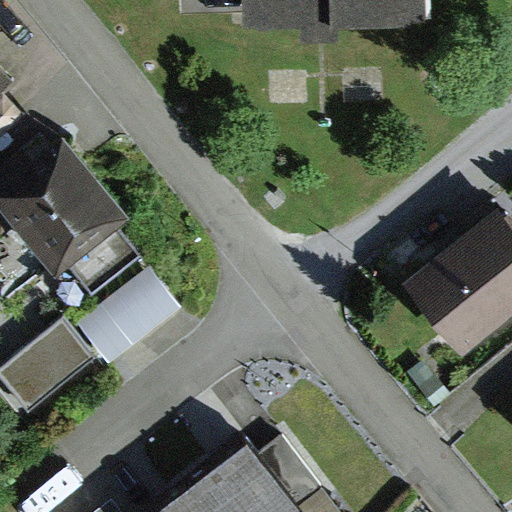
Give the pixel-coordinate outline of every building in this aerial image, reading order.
[(244,0),(244,10),(303,9),(303,27),(333,26),(332,6),(424,5),(424,0),(244,0)] [(0,87),(11,76),(0,65),(0,87)] [(117,215),(130,204),(69,128),(0,184),(0,234),(17,220),(55,266),(71,252),(92,278),(138,241),(117,215)] [(511,212),(497,195),(405,271),(461,339),(511,297),(511,212)] [(84,315),(109,350),(179,301),(154,266),(84,315)] [(26,354),(55,392),(101,358),(72,319),(26,354)] [(249,432),(192,476),(220,511),(300,511),(302,511),(292,498),(314,482),(278,434),(260,447),(249,432)] [(220,511),(192,476),(144,511),(128,511),(113,492),(86,511),(220,511)]
